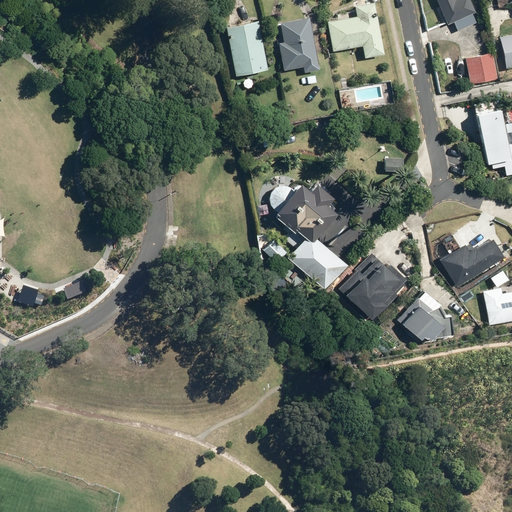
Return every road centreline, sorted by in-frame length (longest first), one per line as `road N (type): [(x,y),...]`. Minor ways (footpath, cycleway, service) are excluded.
road 1 (residential): [(148,0),(147,244),(104,308),(0,360)]
road 2 (residential): [(405,0),(443,188)]
